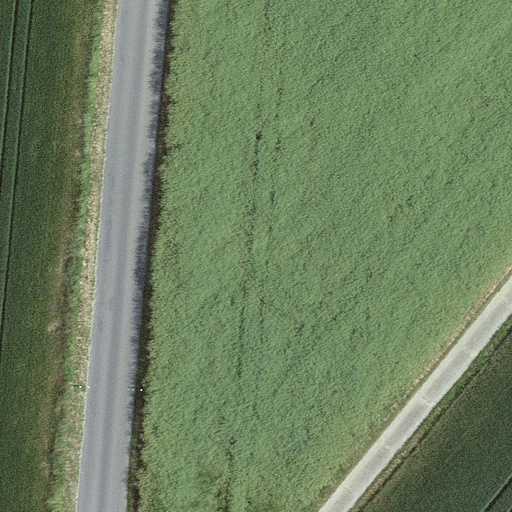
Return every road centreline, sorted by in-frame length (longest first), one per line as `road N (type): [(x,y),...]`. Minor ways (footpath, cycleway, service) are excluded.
road 1 (tertiary): [(142,0),(97,511)]
road 2 (track): [(333,511),(511,294)]
